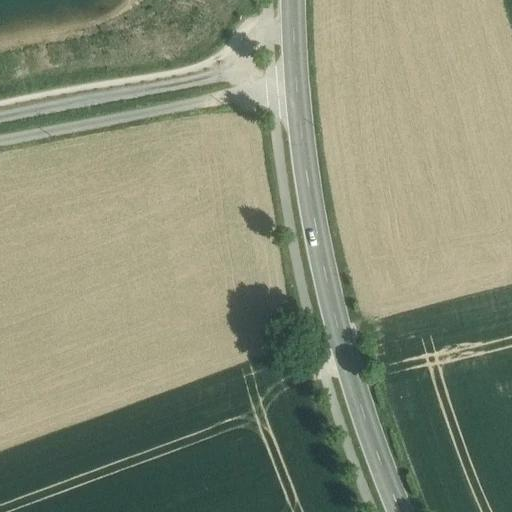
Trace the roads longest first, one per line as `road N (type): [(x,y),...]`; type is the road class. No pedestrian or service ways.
road 1 (secondary): [(410,511),(357,369),(315,213),(292,84),(291,0)]
road 2 (track): [(291,18),(218,70),(0,116)]
road 3 (track): [(0,145),(292,84)]
